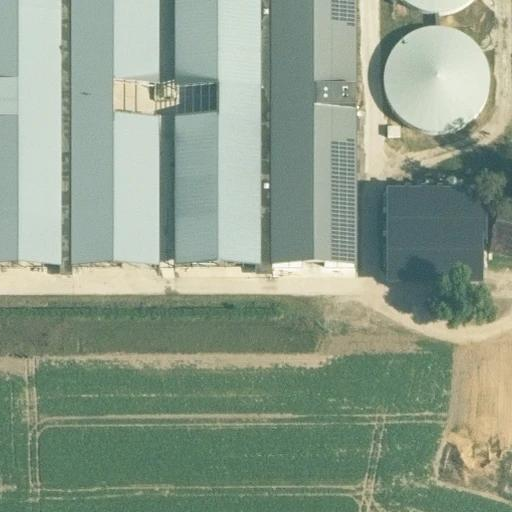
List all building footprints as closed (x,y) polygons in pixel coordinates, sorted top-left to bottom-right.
[(157,0),(0,0),(0,269),(158,270),(158,140),(157,0)] [(272,0),(175,0),(176,99),(158,99),(158,140),(175,140),(176,270),(273,271),(272,0)] [(387,0),(387,7),(476,16),(478,0),(387,0)] [(388,47),(386,92),(405,130),(450,133),(480,118),(483,69),(465,33),(455,38),(451,31),(426,29),(388,47)] [(383,239),(383,244),(386,244),(386,269),(483,269),(483,242),(486,242),(486,210),(483,210),(483,196),(464,196),(464,193),(460,193),(460,196),(442,196),(442,193),(437,193),(437,196),(426,196),(426,193),(421,193),(421,196),(410,196),(410,193),(405,193),(405,196),(386,196),(386,217),(383,217),(383,221),(386,221),(386,239),(383,239)] [(493,236),(489,253),(511,258),(511,198),(501,196),(493,236)]
